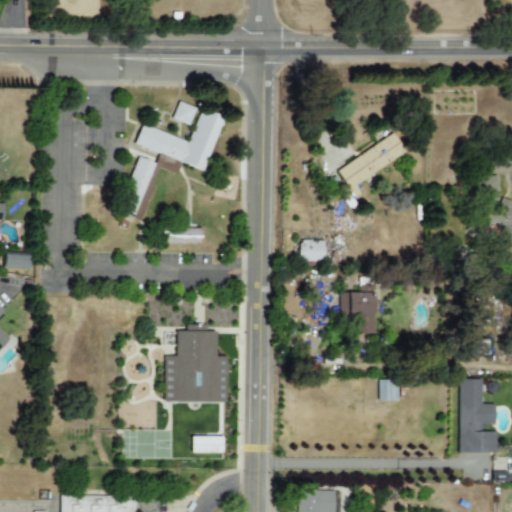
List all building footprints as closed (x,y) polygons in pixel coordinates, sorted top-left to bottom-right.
[(192,107),(175,102),(170,120),(187,125),(192,107)] [(188,141),(138,126),(131,149),(136,150),(117,212),(141,219),(156,169),(175,175),(178,164),(203,171),(220,117),(197,110),(188,141)] [(334,170),(347,189),(403,153),(391,134),(334,170)] [(495,176),(477,176),(476,178),(477,201),(494,206),(488,223),(500,226),(501,248),(511,250),(511,210),(510,209),(510,202),(499,198),(495,176)] [(199,229),(159,228),(159,244),(198,245),(199,229)] [(321,262),(321,241),(296,240),(296,261),(321,262)] [(26,270),(27,253),(1,252),(1,268),(26,270)] [(370,294),(337,293),(336,318),(351,318),(350,334),(369,334),(370,294)] [(0,329),(18,345),(0,365),(0,305),(6,310),(0,317),(0,329)] [(224,403),(224,357),(213,357),(213,331),(203,331),(203,326),(183,326),(183,332),(173,332),(173,356),(162,356),(162,403),(224,403)] [(491,405),(479,405),(479,380),(456,380),(456,453),(493,453),(493,432),(479,432),(479,426),(491,426),(491,405)] [(394,401),(395,382),(376,381),(375,401),(394,401)] [(220,437),(189,437),(188,453),(219,454),(220,437)] [(294,511),(338,511),(338,491),(295,491),(294,511)] [(63,495),(62,511),(137,511),(138,496),(63,495)]
